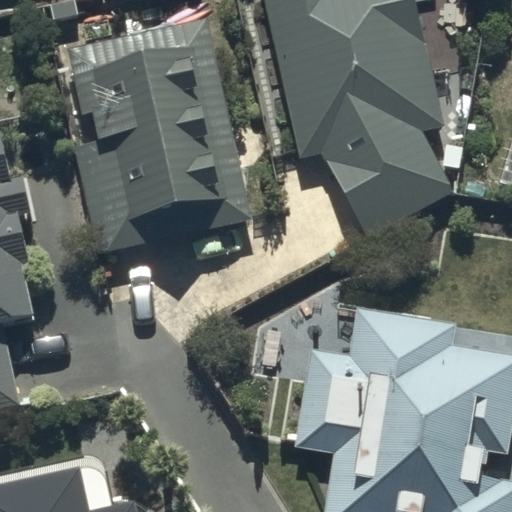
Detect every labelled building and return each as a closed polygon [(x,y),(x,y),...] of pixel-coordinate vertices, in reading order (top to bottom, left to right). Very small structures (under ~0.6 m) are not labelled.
[(255,0),(293,168),(316,162),(364,247),(454,197),(418,133),(438,129),(408,0),(255,0)] [(202,28),(52,58),(95,259),(244,228),(202,28)] [(0,413),(13,410),(0,360),(0,331),(29,323),(15,273),(26,270),(14,224),(26,220),(15,180),(5,183),(0,164),(0,413)] [(511,511),(511,489),(482,485),(487,457),(503,459),(511,404),(511,363),(446,353),(450,330),(349,314),(341,363),(302,357),(286,453),(328,460),(319,511),(511,511)] [(0,511),(73,511),(67,484),(0,498),(0,511)]
